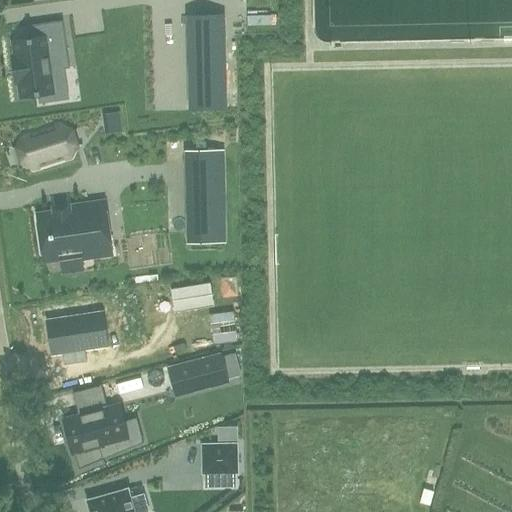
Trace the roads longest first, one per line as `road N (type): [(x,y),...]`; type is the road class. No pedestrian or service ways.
road 1 (unclassified): [(31,511),(0,329)]
road 2 (unknown): [(43,511),(181,460)]
